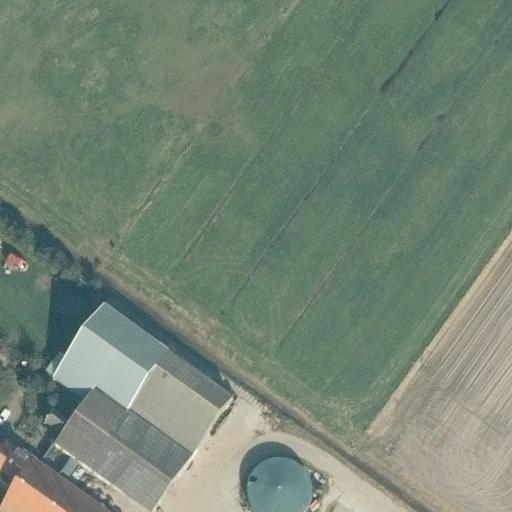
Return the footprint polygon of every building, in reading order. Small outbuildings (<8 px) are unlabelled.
[(78,467),(139,511),(156,511),(233,404),(167,357),(104,312),(54,382),(86,405),(54,449),(72,462),(78,467)] [(53,413),(44,426),(59,437),(68,425),(53,413)] [(0,460),(0,489),(13,499),(36,467),(32,465),(31,467),(7,450),(0,460)] [(72,462),(63,475),(69,480),(78,467),(72,462)] [(246,492),(246,498),(247,503),(249,508),(250,511),(307,511),(310,507),(311,502),(312,496),(311,490),(310,485),(308,480),(305,475),(301,471),(297,468),(292,465),(286,463),(281,463),(275,463),(270,464),(265,466),(260,469),(256,472),(252,477),(249,481),(247,487),(246,492)] [(98,511),(36,467),(13,499),(3,511),(98,511)]
